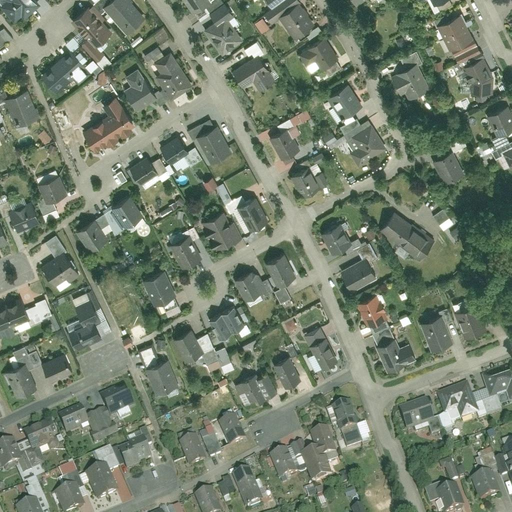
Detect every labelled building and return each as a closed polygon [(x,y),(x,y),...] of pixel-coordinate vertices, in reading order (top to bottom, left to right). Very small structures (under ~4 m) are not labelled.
[(24,16),(39,2),(37,0),(4,0),(0,4),(14,19),(21,13),(24,16)] [(104,5),(109,0),(95,0),(93,2),(99,9),(104,5)] [(109,0),(104,5),(127,32),(145,16),(131,0),(109,0)] [(205,3),(209,0),(184,0),(192,12),(205,3)] [(211,11),(225,0),(224,0),(209,0),(205,3),(211,11)] [(208,12),(214,20),(225,12),(228,17),(234,13),(225,0),(211,11),(208,12)] [(280,16),(300,2),(299,0),(280,0),(273,5),(264,11),(272,22),(280,16)] [(453,3),(451,0),(439,0),(436,2),(440,9),(453,3)] [(86,36),(94,44),(112,29),(102,18),(105,16),(99,9),(93,2),(73,19),(86,36)] [(280,16),(295,36),(315,22),(300,2),(280,16)] [(473,36),(461,11),(437,24),(449,48),(451,47),(473,36)] [(204,27),(222,53),(243,38),(228,17),(225,12),(214,20),(204,27)] [(255,21),(262,31),(270,25),(263,15),(255,21)] [(337,58),(339,57),(325,34),(299,51),(307,64),(315,58),(321,68),(323,67),(337,58)] [(63,42),(69,48),(77,42),(72,35),(63,42)] [(94,44),(86,36),(80,41),(95,58),(101,53),(94,44)] [(480,50),(473,36),(451,47),(458,60),(480,50)] [(245,46),(251,57),(259,52),(264,49),(257,38),(245,46)] [(154,61),(164,54),(158,44),(144,53),(150,63),(154,61)] [(401,57),(405,66),(416,60),(424,56),(420,47),(401,57)] [(71,49),(43,74),(57,91),(86,66),(71,49)] [(171,98),(194,83),(171,49),(164,54),(154,61),(160,70),(155,74),(171,98)] [(251,57),(232,69),(243,85),(254,78),(260,88),(275,78),(259,52),(251,57)] [(493,74),(484,55),(464,64),(471,80),(471,90),(493,91),(493,74)] [(337,58),(323,67),(328,75),(342,66),(337,58)] [(409,95),(429,85),(416,60),(405,66),(389,74),(399,92),(406,89),(409,95)] [(124,88),(138,109),(156,97),(157,96),(154,91),(137,66),(125,74),(131,83),(124,88)] [(100,71),(98,81),(106,82),(108,73),(100,71)] [(341,116),(362,103),(349,82),(327,95),(341,116)] [(16,125),(39,115),(27,87),(5,97),(16,125)] [(159,88),(154,91),(157,96),(156,97),(160,103),(166,99),(159,88)] [(83,129),(95,148),(106,141),(108,144),(118,138),(117,135),(121,132),(123,134),(133,128),(131,126),(135,124),(116,94),(101,103),(108,114),(83,129)] [(511,126),(511,110),(509,103),(487,113),(497,134),(504,131),(511,126)] [(278,122),(282,130),(290,126),(301,120),(297,112),(278,122)] [(345,132),(361,122),(356,114),(340,124),(345,132)] [(197,134),(215,125),(210,117),(188,128),(193,137),(197,134)] [(353,135),(372,122),(369,117),(361,122),(345,132),(344,132),(348,138),(353,135)] [(358,164),(387,146),(372,122),(353,135),(359,144),(349,150),(358,164)] [(197,134),(211,161),(232,150),(218,123),(215,125),(197,134)] [(270,136),(281,157),(301,147),(290,126),(282,130),(270,136)] [(38,133),(46,142),(52,136),(44,127),(38,133)] [(328,142),(337,137),(333,130),(324,136),(328,142)] [(509,141),(504,131),(497,134),(492,136),(496,147),(509,141)] [(161,145),(172,162),(184,153),(189,150),(177,134),(161,145)] [(453,149),(455,153),(468,147),(462,134),(449,140),(453,149)] [(511,139),(509,141),(496,147),(499,152),(504,150),(511,146),(511,139)] [(479,154),(495,149),(492,140),(476,146),(479,154)] [(49,149),(55,151),(57,146),(51,143),(49,149)] [(189,150),(184,153),(191,163),(202,156),(195,146),(189,150)] [(453,149),(432,159),(443,181),(464,171),(455,153),(453,149)] [(312,155),(315,162),(326,157),(322,150),(312,155)] [(147,154),(130,166),(141,183),(158,171),(151,160),(147,154)] [(159,155),(151,160),(158,171),(160,173),(167,168),(159,155)] [(291,173),(302,194),(319,185),(313,174),(308,164),(291,173)] [(122,182),(128,178),(121,168),(116,172),(122,182)] [(313,174),(319,185),(329,180),(323,169),(313,174)] [(44,196),(46,200),(52,198),(68,191),(60,172),(38,182),(44,196)] [(202,180),(207,188),(217,182),(212,174),(202,180)] [(123,227),(143,214),(130,193),(109,206),(110,208),(123,227)] [(237,204),(245,201),(242,193),(225,201),(229,208),(237,204)] [(249,228),(269,218),(257,195),(245,201),(237,204),(249,228)] [(59,214),(52,198),(46,200),(44,196),(37,199),(46,220),(59,214)] [(10,210),(14,208),(10,198),(0,202),(0,205),(3,213),(10,210)] [(10,210),(18,230),(41,220),(32,201),(14,208),(10,210)] [(434,212),(439,221),(449,215),(444,206),(434,212)] [(115,232),(123,227),(110,208),(103,213),(109,222),(115,232)] [(201,219),(215,248),(238,237),(224,208),(201,219)] [(420,257),(435,237),(395,208),(380,228),(420,257)] [(101,226),(109,222),(103,213),(103,212),(95,217),(101,226)] [(101,226),(95,217),(76,229),(89,248),(107,236),(101,226)] [(344,245),(352,241),(351,239),(340,220),(320,231),(332,252),(344,245)] [(459,226),(452,220),(444,229),(451,236),(459,226)] [(190,233),(192,238),(199,235),(193,224),(187,227),(190,233)] [(365,230),(369,238),(377,234),(373,226),(365,230)] [(45,240),(55,255),(65,249),(67,247),(57,232),(45,240)] [(170,242),(181,266),(201,256),(192,238),(190,233),(170,242)] [(358,247),(363,244),(358,235),(351,239),(352,241),(344,245),(348,252),(358,247)] [(358,247),(363,256),(366,255),(371,264),(374,262),(371,258),(377,255),(370,240),(363,244),(358,247)] [(126,253),(130,262),(140,257),(136,248),(126,253)] [(55,255),(42,265),(55,284),(66,276),(69,280),(81,272),(65,249),(55,255)] [(283,281),(296,274),(284,251),(265,261),(277,284),(283,281)] [(340,269),(351,289),(377,275),(371,264),(366,255),(363,256),(340,269)] [(166,264),(170,272),(174,269),(171,261),(166,264)] [(247,301),(268,290),(262,279),(255,266),(234,277),(247,301)] [(143,278),(154,303),(177,293),(165,268),(143,278)] [(268,290),(273,288),(267,276),(262,279),(268,290)] [(291,296),(283,281),(277,284),(279,287),(275,289),(281,301),(291,296)] [(66,325),(77,348),(102,337),(100,333),(111,328),(92,287),(71,297),(81,318),(66,325)] [(369,324),(386,317),(388,316),(377,291),(356,301),(367,325),(369,324)] [(478,303),(481,310),(496,305),(492,292),(476,298),(478,303)] [(37,302),(42,317),(53,313),(46,295),(36,300),(37,302)] [(22,297),(0,306),(0,328),(30,316),(26,306),(22,297)] [(168,305),(167,302),(156,306),(159,312),(164,309),(166,314),(179,309),(176,301),(168,305)] [(37,302),(26,306),(30,316),(33,324),(44,320),(42,317),(37,302)] [(231,329),(245,322),(235,303),(221,310),(231,329)] [(455,311),(465,337),(488,329),(481,310),(478,303),(455,311)] [(443,312),(446,321),(453,318),(448,305),(442,308),(443,312)] [(231,329),(221,310),(209,317),(219,336),(231,329)] [(431,349),(454,340),(446,321),(443,312),(421,321),(431,349)] [(401,317),(404,323),(411,319),(409,313),(401,317)] [(285,321),(289,329),(297,325),(293,317),(285,321)] [(369,324),(373,333),(390,326),(386,317),(369,324)] [(303,332),(309,344),(326,335),(320,324),(303,332)] [(378,344),(395,337),(390,326),(373,333),(378,344)] [(185,359),(203,349),(197,337),(191,327),(172,337),(185,359)] [(207,331),(197,337),(203,349),(213,343),(207,331)] [(122,338),(126,346),(133,342),(129,335),(122,338)] [(321,367),(338,359),(326,335),(309,344),(321,367)] [(377,345),(388,370),(416,357),(409,341),(400,345),(396,336),(395,337),(378,344),(377,345)] [(158,344),(165,345),(166,338),(159,337),(158,344)] [(257,347),(254,339),(243,343),(245,350),(257,347)] [(286,343),(292,355),(298,352),(292,340),(286,343)] [(138,347),(145,366),(161,360),(154,341),(138,347)] [(26,361),(29,368),(43,362),(37,348),(28,351),(25,344),(14,348),(20,364),(26,361)] [(225,345),(215,349),(221,362),(231,358),(225,345)] [(66,353),(43,362),(50,379),(73,370),(66,353)] [(273,363),(285,386),(302,377),(289,354),(273,363)] [(155,391),(179,382),(169,357),(161,360),(145,366),(155,391)] [(6,369),(16,396),(37,388),(29,368),(26,361),(20,364),(6,369)] [(511,364),(482,375),(491,398),(497,396),(506,393),(510,403),(511,401),(511,364)] [(258,375),(268,397),(278,392),(268,370),(258,375)] [(256,372),(235,382),(247,407),(268,397),(258,375),(256,372)] [(218,380),(220,385),(229,380),(227,376),(218,380)] [(437,392),(445,414),(448,413),(457,410),(460,419),(479,412),(476,403),(468,381),(437,392)] [(135,404),(125,382),(101,394),(107,406),(111,416),(135,404)] [(482,401),(487,415),(502,409),(497,396),(491,398),(482,401)] [(426,397),(398,407),(406,430),(427,422),(434,420),(433,418),(426,397)] [(357,425),(358,425),(349,399),(331,406),(341,431),(357,425)] [(482,401),(476,403),(479,412),(481,417),(487,415),(482,401)] [(67,433),(88,422),(86,416),(80,404),(58,414),(67,433)] [(111,416),(107,406),(86,416),(88,422),(97,441),(119,431),(111,416)] [(445,414),(438,416),(443,429),(452,426),(448,413),(445,414)] [(218,422),(230,445),(246,437),(235,414),(218,422)] [(434,420),(427,422),(431,433),(443,429),(438,416),(433,418),(434,420)] [(54,440),(45,422),(24,433),(31,448),(32,450),(38,448),(54,440)] [(358,425),(357,425),(364,442),(373,439),(366,422),(358,425)] [(301,453),(312,481),(331,474),(324,456),(337,451),(327,426),(310,433),(315,447),(308,450),(301,453)] [(142,435),(146,444),(152,441),(146,427),(140,429),(142,435)] [(179,441),(188,464),(206,457),(197,434),(179,441)] [(203,439),(209,456),(222,452),(215,434),(203,439)] [(130,443),(138,462),(151,456),(146,444),(142,435),(129,441),(130,443)] [(0,464),(2,469),(18,461),(23,459),(20,454),(12,437),(0,442),(0,464)] [(301,453),(308,450),(304,439),(291,445),(295,455),(301,453)] [(130,443),(119,448),(126,463),(128,469),(139,464),(138,462),(130,443)] [(511,443),(500,448),(502,455),(509,472),(511,481),(511,443)] [(106,464),(109,470),(119,466),(112,449),(110,445),(95,452),(101,466),(106,464)] [(112,449),(119,466),(126,463),(119,448),(119,446),(112,449)] [(286,447),(269,454),(279,478),(296,471),(286,447)] [(46,463),(38,448),(32,450),(31,448),(25,451),(33,469),(46,463)] [(24,474),(33,469),(25,451),(20,454),(23,459),(18,461),(24,474)] [(479,471),(497,464),(495,458),(493,453),(475,459),(479,471)] [(501,475),(509,472),(502,455),(495,458),(497,464),(501,475)] [(451,480),(460,477),(456,467),(452,457),(443,460),(451,480)] [(75,483),(82,498),(88,496),(73,461),(59,467),(63,476),(60,478),(64,488),(75,483)] [(101,466),(85,473),(96,499),(117,490),(109,470),(106,464),(101,466)] [(460,477),(466,474),(463,465),(456,467),(460,477)] [(247,506),(263,500),(249,466),(233,473),(247,506)] [(500,492),(492,469),(470,477),(479,500),(500,492)] [(344,482),(351,479),(348,470),(340,473),(344,482)] [(224,497),(236,492),(230,478),(218,484),(224,497)] [(430,503),(438,499),(435,491),(443,488),(441,482),(424,488),(430,503)] [(36,497),(42,511),(50,508),(39,483),(25,488),(30,500),(36,497)] [(54,492),(62,511),(65,511),(85,504),(82,498),(75,483),(64,488),(54,492)] [(447,511),(465,505),(456,483),(443,488),(435,491),(438,499),(443,511),(447,511)] [(344,490),(347,498),(357,494),(354,486),(344,490)] [(200,511),(216,511),(220,510),(210,487),(193,494),(200,511)] [(16,506),(18,511),(42,511),(36,497),(30,500),(16,506)]
